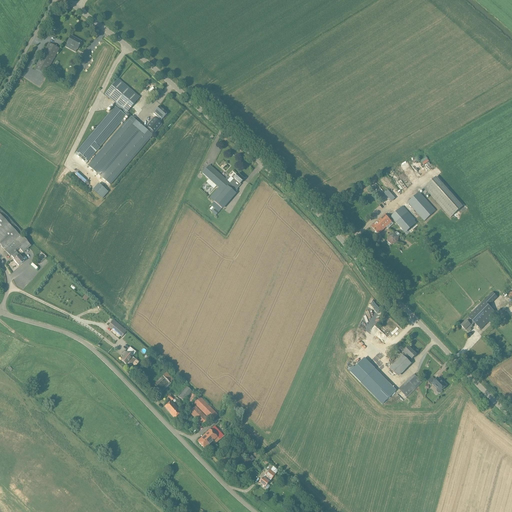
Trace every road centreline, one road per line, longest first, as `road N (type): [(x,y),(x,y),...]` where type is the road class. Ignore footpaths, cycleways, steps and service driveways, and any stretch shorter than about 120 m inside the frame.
road 1 (tertiary): [(511,417),(310,206),(74,6)]
road 2 (tertiary): [(256,511),(83,342),(1,314)]
